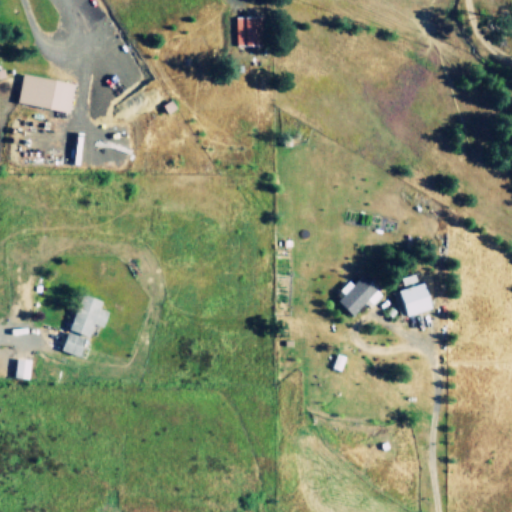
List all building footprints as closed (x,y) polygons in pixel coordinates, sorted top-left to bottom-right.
[(233,45),(260,44),(259,16),(232,17),(233,45)] [(67,112),(73,83),(21,73),(15,102),(67,112)] [(378,293),(359,275),(350,285),(347,283),(333,298),(350,315),(364,299),(369,303),(378,293)] [(403,316),(430,307),(421,282),(395,291),(403,316)] [(60,350),(79,356),(89,323),(102,327),(107,311),(98,308),(101,300),(78,293),(60,350)] [(26,378),(28,359),(13,358),(11,377),(26,378)]
